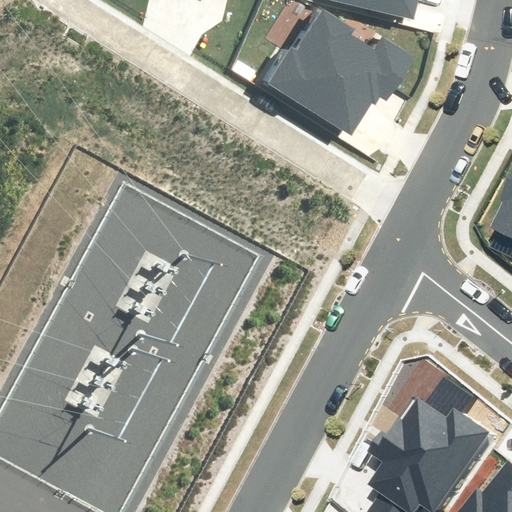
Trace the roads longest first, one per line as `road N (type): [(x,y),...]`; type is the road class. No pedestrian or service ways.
road 1 (residential): [(70,0),(416,212)]
road 2 (residential): [(255,511),(395,253)]
road 3 (residential): [(416,212),(479,90),(501,0)]
road 4 (residential): [(395,253),(511,342)]
